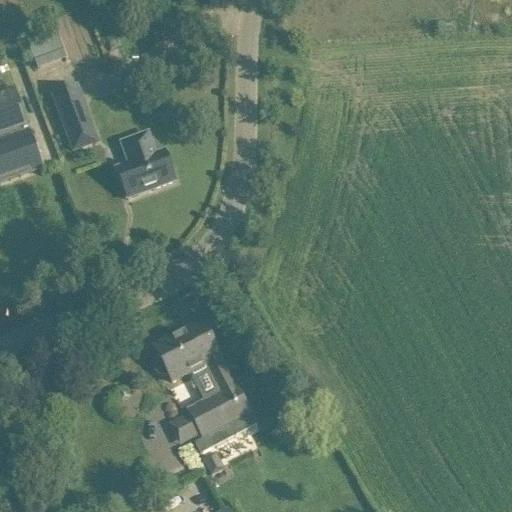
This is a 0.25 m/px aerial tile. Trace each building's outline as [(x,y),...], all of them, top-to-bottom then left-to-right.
[(40,70),(69,60),(61,35),(32,44),(40,70)] [(69,141),(94,132),(78,88),(53,97),(69,141)] [(0,184),(42,169),(29,133),(15,138),(13,133),(27,128),(13,91),(0,96),(0,184)] [(154,193),(177,184),(166,154),(156,158),(148,136),(122,146),(130,167),(117,172),(128,202),(129,202),(128,199),(153,190),(154,193)] [(72,252),(63,255),(65,261),(66,261),(66,262),(74,259),(73,258),(74,257),(72,252)] [(154,365),(154,367),(154,369),(155,371),(155,372),(156,374),(157,375),(159,376),(160,377),(162,378),(164,378),(166,378),(167,378),(169,377),(173,385),(191,376),(189,372),(204,364),(221,395),(189,412),(191,416),(201,437),(204,442),(196,446),(201,457),(256,429),(250,417),(234,387),(233,388),(219,360),(202,326),(197,328),(198,329),(201,328),(203,331),(189,338),(187,334),(155,350),(159,358),(158,359),(156,361),(155,362),(155,364),(154,365)] [(216,456),(203,463),(212,479),(225,471),(216,456)]
